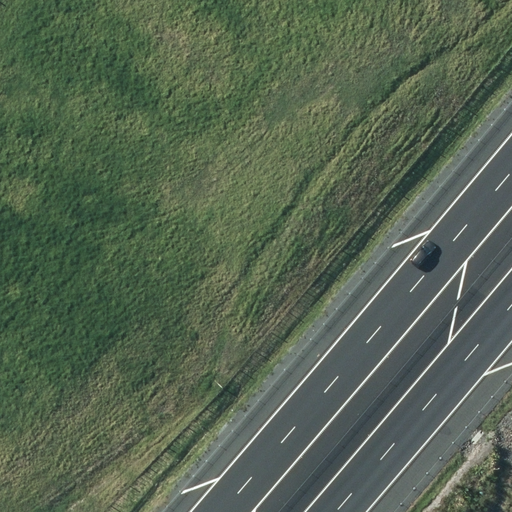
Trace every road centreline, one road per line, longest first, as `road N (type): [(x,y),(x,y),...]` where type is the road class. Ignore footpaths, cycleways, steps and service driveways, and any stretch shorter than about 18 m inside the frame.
road 1 (motorway): [(205,511),(511,145)]
road 2 (motorway): [(511,288),(326,511)]
